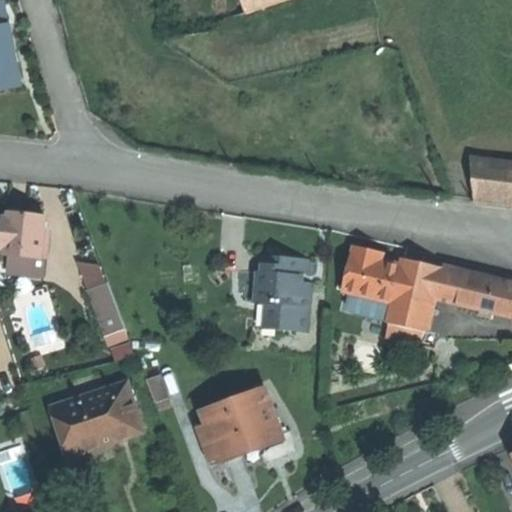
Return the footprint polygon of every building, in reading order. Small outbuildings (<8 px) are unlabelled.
[(240,0),(246,15),(287,0),(240,0)] [(0,31),(11,29),(6,4),(0,4),(0,31)] [(0,31),(0,89),(2,89),(23,85),(11,29),(0,31)] [(511,162),(470,157),(475,200),(511,205),(511,162)] [(28,214),(10,212),(10,218),(6,254),(6,255),(10,256),(42,259),(46,216),(28,214)] [(0,253),(6,254),(10,218),(0,217),(0,253)] [(394,304),(403,267),(383,263),(373,261),(375,253),(353,248),(352,255),(351,255),(342,293),(349,294),(394,304)] [(42,259),(10,256),(8,273),(46,277),(48,260),(42,259)] [(310,332),(313,283),(307,282),(296,281),(297,274),(297,271),(312,272),(313,259),(285,257),(261,256),(257,303),(267,303),(281,304),(279,330),(310,332)] [(433,296),(440,268),(404,260),(403,267),(394,304),(389,328),(387,338),(421,346),(433,296)] [(79,265),(90,291),(108,284),(102,267),(79,265)] [(440,268),(433,296),(459,301),(463,273),(440,267),(440,268)] [(511,284),(463,273),(459,301),(458,305),(484,312),(511,318),(511,284)] [(307,274),(297,274),(296,281),(307,282),(307,274)] [(128,332),(109,284),(108,284),(90,291),(89,291),(107,339),(128,332)] [(394,304),(349,294),(347,309),(349,317),(355,321),(389,328),(394,304)] [(281,304),(267,303),(265,329),(279,330),(281,304)] [(160,367),(147,372),(162,412),(175,408),(160,367)] [(132,385),(57,409),(72,454),(111,442),(147,430),(132,385)] [(206,412),(224,462),(245,454),(262,448),(260,444),(284,435),(267,390),(249,397),(246,390),(226,397),(229,404),(206,412)]
